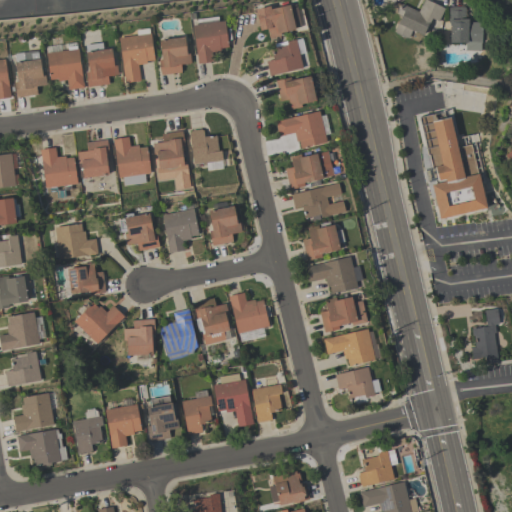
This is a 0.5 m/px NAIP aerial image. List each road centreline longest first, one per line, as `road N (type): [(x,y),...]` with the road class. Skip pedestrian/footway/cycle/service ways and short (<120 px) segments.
road 1 (residential): [(336,511),(242,121),(226,98)]
road 2 (secondary): [(413,328),(335,0)]
road 3 (residential): [(0,498),(319,439)]
road 4 (residential): [(226,98),(0,129)]
road 5 (residential): [(143,285),(274,260)]
